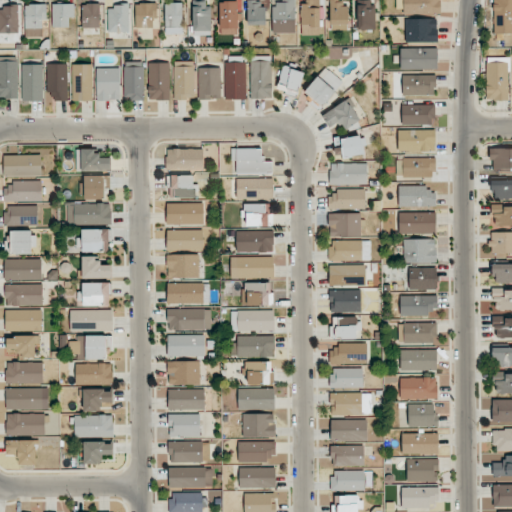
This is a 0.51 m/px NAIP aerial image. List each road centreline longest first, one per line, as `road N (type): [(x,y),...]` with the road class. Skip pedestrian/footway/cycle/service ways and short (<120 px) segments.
road 1 (residential): [(0,127),(279,125),(298,137),(305,511)]
road 2 (residential): [(474,0),(471,511)]
road 3 (residential): [(139,511),(137,126)]
road 4 (residential): [(139,487),(0,489)]
